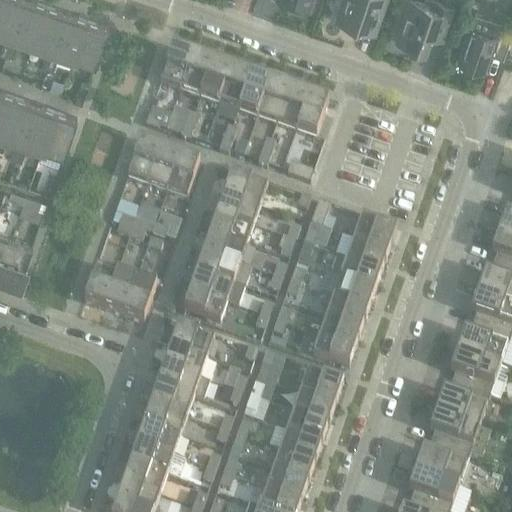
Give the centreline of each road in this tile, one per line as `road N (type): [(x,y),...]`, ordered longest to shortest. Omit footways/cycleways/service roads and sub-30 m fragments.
road 1 (residential): [(153,0),(479,113),(342,511)]
road 2 (unknown): [(363,72),(328,173),(330,190),(345,201),(377,197),(416,91)]
road 3 (residential): [(73,511),(115,368),(0,319)]
